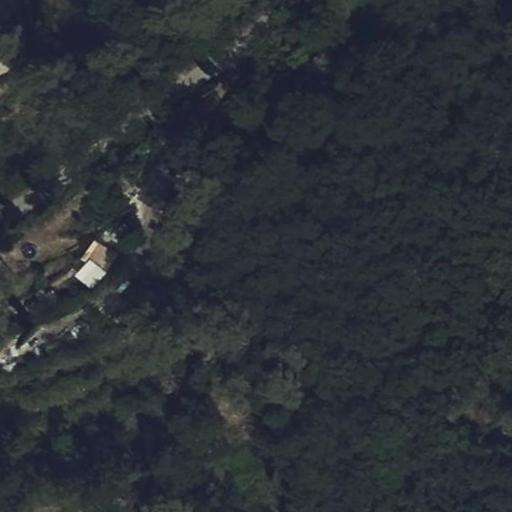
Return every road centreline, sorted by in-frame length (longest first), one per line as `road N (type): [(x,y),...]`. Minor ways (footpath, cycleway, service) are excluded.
road 1 (residential): [(0,211),(108,148),(283,0)]
road 2 (unclassified): [(511,430),(387,511)]
